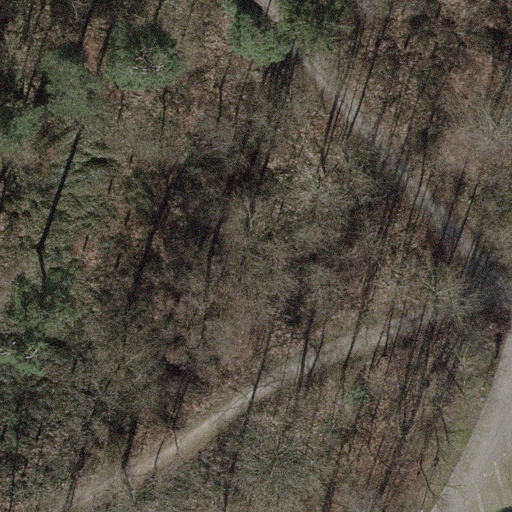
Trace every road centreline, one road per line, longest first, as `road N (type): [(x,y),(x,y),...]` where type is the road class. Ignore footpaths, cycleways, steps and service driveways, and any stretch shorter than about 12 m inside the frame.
road 1 (track): [(493,297),(267,0)]
road 2 (residential): [(511,399),(448,511)]
